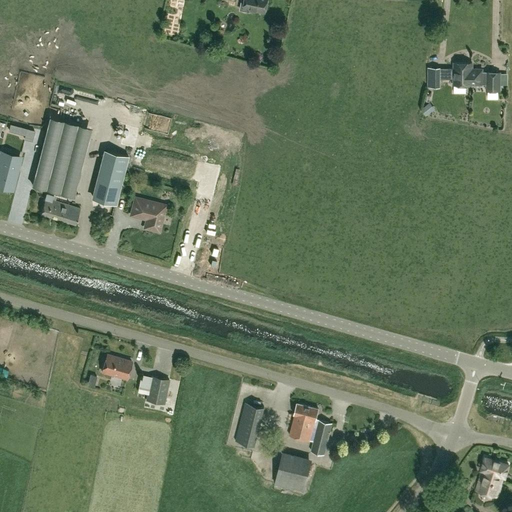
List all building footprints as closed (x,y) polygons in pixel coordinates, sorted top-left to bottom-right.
[(250,8),(266,11),(267,0),(241,0),(240,9),(249,11),(250,8)] [(449,68),(449,78),(454,78),(454,79),(454,84),(454,92),(466,93),(466,84),(472,84),(482,84),(482,72),(482,69),(472,69),(472,63),(454,62),(454,68),(449,68)] [(439,83),(439,79),(439,68),(428,68),(428,83),(439,83)] [(482,72),(482,84),(487,84),(487,90),(487,99),(498,99),(498,90),(500,90),(500,85),(500,73),(500,72),(487,72),(482,72)] [(73,195),(90,127),(50,117),(32,185),(73,195)] [(94,198),(115,204),(128,155),(107,149),(94,198)] [(0,163),(0,186),(10,189),(19,155),(3,151),(0,163)] [(80,207),(52,199),(53,195),(47,193),(46,197),(45,197),(41,213),(76,223),(80,207)] [(157,203),(135,197),(131,214),(147,218),(145,227),(159,231),(165,208),(156,206),(157,203)] [(129,380),(133,362),(108,356),(104,374),(129,380)] [(170,379),(151,375),(145,399),(165,403),(170,379)] [(310,440),(310,439),(313,440),(311,450),(323,454),(332,423),(316,419),(319,408),(297,402),(294,414),(295,414),(289,435),(310,440)] [(497,495),(502,475),(505,476),(509,463),(485,456),(480,469),(483,470),(477,489),(497,495)] [(277,488),(307,488),(307,458),(277,459),(277,488)]
